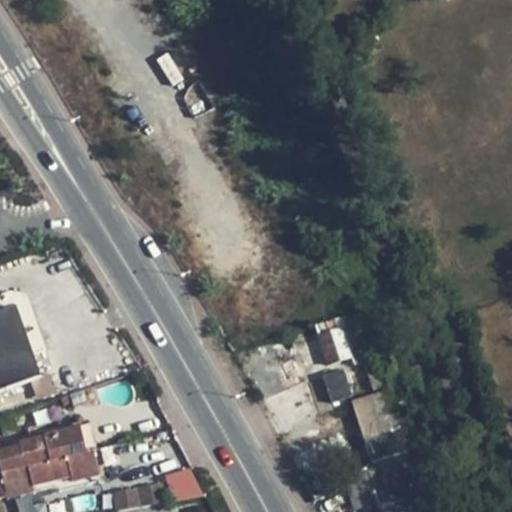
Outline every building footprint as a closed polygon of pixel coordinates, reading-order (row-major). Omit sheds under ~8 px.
[(169,51),(156,57),(169,86),(182,80),(169,51)] [(0,392),(41,378),(15,308),(0,313),(0,392)] [(316,334),(327,364),(351,356),(341,326),(316,334)] [(342,366),(320,374),(330,402),(352,394),(342,366)] [(0,472),(86,453),(80,428),(43,437),(43,438),(19,444),(19,448),(1,452),(0,449),(0,472)] [(419,511),(404,431),(365,443),(372,467),(366,469),(367,472),(351,476),(360,509),(376,505),(378,511),(419,511)] [(320,445),(296,455),(304,475),(337,461),(331,445),(322,448),(320,445)] [(71,483),(99,476),(93,451),(86,453),(0,472),(0,499),(34,491),(33,487),(70,478),(71,483)] [(165,476),(176,503),(201,493),(191,466),(165,476)] [(343,478),(352,511),(360,509),(351,476),(343,478)] [(149,484),(112,493),(116,510),(153,500),(149,484)]
